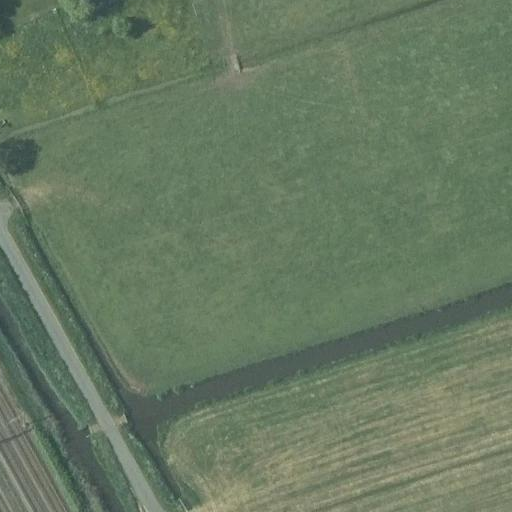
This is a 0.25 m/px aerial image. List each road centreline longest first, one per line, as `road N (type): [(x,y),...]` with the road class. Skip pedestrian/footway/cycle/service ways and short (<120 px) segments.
road 1 (track): [(511,395),(208,511)]
road 2 (unclassified): [(0,232),(155,511)]
